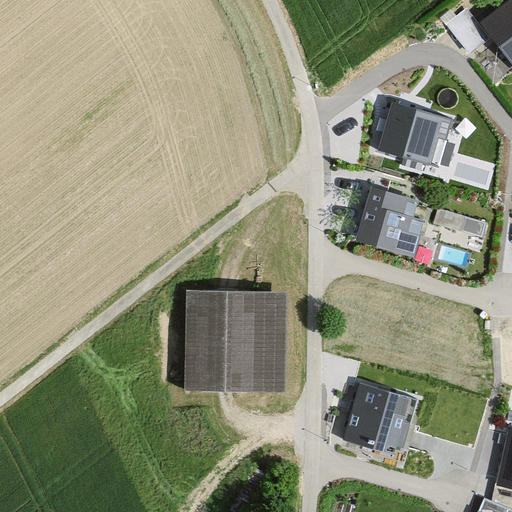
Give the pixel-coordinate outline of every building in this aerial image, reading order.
[(511,7),(484,30),(511,65),(511,7)] [(450,118),(392,102),(378,154),(435,170),(450,118)] [(413,205),(363,191),(348,247),(407,264),(422,213),(411,210),(413,205)] [(485,224),(439,210),(435,223),(481,237),(485,224)] [(279,389),(280,297),(190,296),(189,387),(279,389)] [(409,400),(362,387),(347,438),(394,452),(409,400)] [(511,441),(509,441),(499,488),(511,490),(511,441)]
